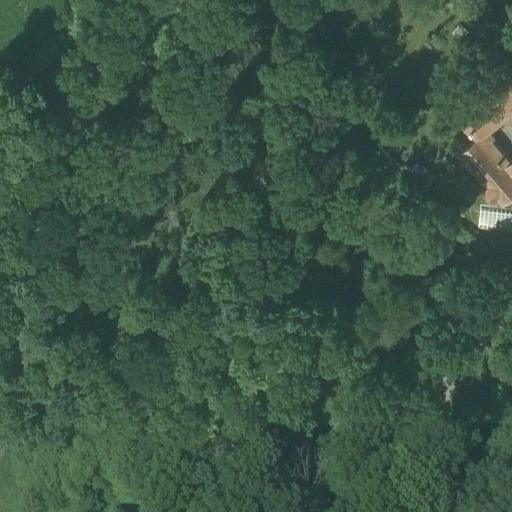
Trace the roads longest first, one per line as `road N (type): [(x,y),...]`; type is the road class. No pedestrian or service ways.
road 1 (residential): [(368,511),(511,285)]
road 2 (track): [(510,287),(451,285),(414,295),(352,277),(374,240),(408,240)]
